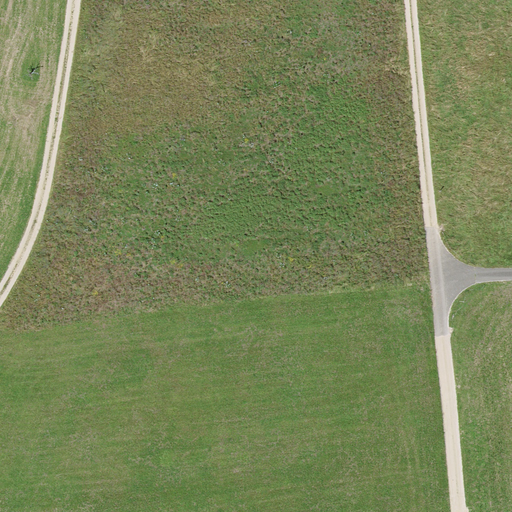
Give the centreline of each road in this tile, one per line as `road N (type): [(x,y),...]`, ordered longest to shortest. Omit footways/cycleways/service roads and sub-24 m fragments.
road 1 (track): [(460,511),(406,0)]
road 2 (track): [(73,0),(47,172),(33,224),(0,291)]
